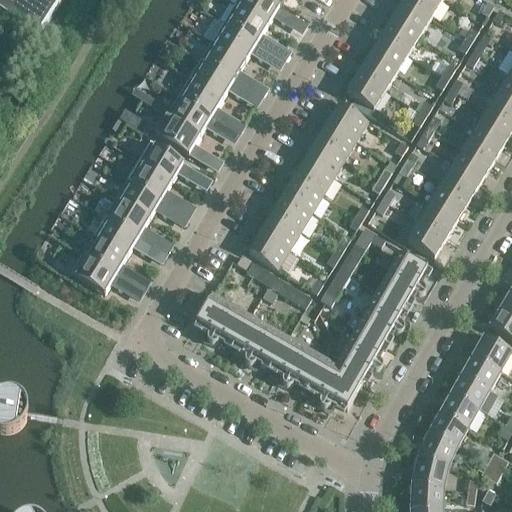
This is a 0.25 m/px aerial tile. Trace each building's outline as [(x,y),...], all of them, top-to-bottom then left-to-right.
[(0,0),(0,15),(37,41),(64,0),(0,0)] [(262,0),(239,0),(234,9),(268,30),(281,10),(280,9),(279,10),(262,0)] [(436,0),(407,0),(404,5),(431,22),(443,4),(436,0)] [(431,22),(404,5),(393,24),(420,40),(431,22)] [(487,22),(493,12),(486,8),(480,18),(487,22)] [(223,27),(257,48),(268,30),(234,9),(223,27)] [(286,29),(292,19),(285,15),(279,25),(286,29)] [(498,15),(492,25),(499,29),(505,19),(498,15)] [(393,24),(381,42),(408,59),(420,40),(393,24)] [(223,27),(212,46),(246,67),(257,48),(223,27)] [(472,32),(465,43),(472,47),(478,36),(472,32)] [(275,46),(268,42),(262,52),(269,56),(275,46)] [(408,59),(381,42),(370,60),(397,77),(408,59)] [(465,43),(459,52),(466,56),(472,47),(465,43)] [(200,64),(234,85),(246,67),(212,46),(200,64)] [(473,56),(480,61),(486,50),(479,46),(473,56)] [(269,56),(262,52),(256,62),(263,66),(269,56)] [(480,61),(473,56),(467,67),(473,71),(480,61)] [(370,60),(359,79),(385,95),(397,77),(370,60)] [(200,64),(189,83),(223,104),(234,85),(200,64)] [(449,68),(442,80),(449,84),(456,73),(449,68)] [(246,78),(239,88),(246,93),(252,83),(246,78)] [(385,95),(359,79),(347,98),(374,114),(385,95)] [(511,80),(510,79),(499,98),(511,106),(511,80)] [(442,80),(436,89),(443,93),(449,84),(442,80)] [(223,104),(189,83),(178,101),(212,122),(223,104)] [(450,93),(457,97),(463,87),(456,83),(450,93)] [(239,88),(233,98),(240,102),(246,93),(239,88)] [(457,97),(450,93),(444,103),(451,108),(457,97)] [(487,116),(511,131),(511,106),(499,98),(487,116)] [(178,101),(166,119),(200,140),(212,122),(178,101)] [(427,105),(420,116),(426,121),(434,109),(427,105)] [(328,128),(357,145),(368,126),(340,109),(328,128)] [(217,125),(224,129),(230,120),(223,115),(217,125)] [(420,116),(414,125),(421,129),(426,121),(420,116)] [(476,135),(503,151),(511,136),(511,131),(487,116),(476,135)] [(200,140),(166,119),(154,139),(189,160),(200,140)] [(427,131),(434,135),(440,125),(434,120),(427,131)] [(224,129),(217,125),(211,135),(218,139),(224,129)] [(328,128),(317,146),(345,164),(357,145),(328,128)] [(434,135),(427,131),(421,141),(428,145),(434,135)] [(464,153),(491,170),(503,151),(476,135),(464,153)] [(138,166),(173,186),(184,167),(150,146),(138,166)] [(334,182),(345,164),(317,146),(306,165),(334,182)] [(408,151),(401,146),(395,157),(402,161),(408,151)] [(194,162),(201,166),(207,156),(200,152),(194,162)] [(453,172),(480,189),(491,170),(464,153),(453,172)] [(404,168),(411,172),(417,162),(411,158),(404,168)] [(323,200),(327,193),(334,182),(306,165),(294,183),(323,200)] [(138,166),(127,184),(161,205),(173,186),(138,166)] [(411,172),(404,168),(398,178),(405,182),(411,172)] [(190,185),(196,175),(189,171),(183,181),(190,185)] [(468,207),(477,193),(480,189),(453,172),(441,191),(468,207)] [(378,184),(385,188),(391,178),(385,173),(378,184)] [(323,200),(294,183),(283,201),(312,219),(323,200)] [(127,184),(122,193),(116,203),(150,223),(161,205),(127,184)] [(385,188),(378,184),(372,194),(379,198),(385,188)] [(468,207),(441,191),(430,209),(457,226),(468,207)] [(382,205),(389,209),(395,199),(388,195),(382,205)] [(167,208),(173,212),(179,202),(173,198),(167,208)] [(312,219),(283,201),(272,220),(300,237),(312,219)] [(116,203),(105,221),(139,242),(150,223),(116,203)] [(389,209),(382,205),(375,215),(382,219),(389,209)] [(167,208),(161,218),(167,222),(173,212),(167,208)] [(457,226),(430,209),(418,227),(445,244),(457,226)] [(362,210),(356,221),(362,225),(369,214),(362,210)] [(272,220),(261,238),(289,256),(300,237),(272,220)] [(139,242),(105,221),(94,240),(128,260),(139,242)] [(362,225),(356,221),(349,231),(356,235),(362,225)] [(445,244),(418,227),(407,246),(434,262),(445,244)] [(360,239),(371,246),(375,239),(365,232),(360,239)] [(150,235),(144,245),(151,249),(157,239),(150,235)] [(261,238),(249,257),(278,275),(279,272),(287,277),(297,262),(288,257),(289,256),(261,238)] [(360,239),(356,246),(367,252),(371,246),(360,239)] [(375,239),(371,246),(381,252),(385,245),(375,239)] [(94,240),(83,258),(117,279),(128,260),(94,240)] [(151,249),(144,245),(138,255),(145,259),(151,249)] [(362,259),(367,252),(356,246),(352,253),(362,259)] [(339,247),(333,257),(340,262),(346,251),(339,247)] [(358,266),(362,259),(352,253),(348,260),(358,266)] [(340,262),(333,257),(327,268),(334,272),(340,262)] [(117,279),(83,258),(71,278),(104,298),(104,299),(105,299),(117,279)] [(400,259),(378,296),(406,312),(413,299),(417,301),(419,302),(421,302),(422,301),(424,300),(425,299),(426,297),(426,295),(425,293),(424,292),(423,291),(419,288),(427,274),(400,259)] [(348,260),(344,267),(354,273),(358,266),(348,260)] [(246,274),(251,266),(242,261),(237,269),(246,274)] [(246,277),(253,281),(259,271),(253,267),(246,277)] [(350,280),(354,273),(344,267),(340,273),(350,280)] [(259,271),(253,281),(260,285),(266,275),(259,271)] [(128,272),(122,282),(129,286),(135,276),(128,272)] [(346,287),(350,280),(340,273),(335,280),(346,287)] [(260,285),(267,289),(273,279),(266,275),(260,285)] [(273,279),(267,289),(274,294),(280,283),(273,279)] [(341,293),(346,287),(335,280),(331,287),(341,293)] [(129,286),(122,282),(116,292),(123,296),(129,286)] [(274,294),(280,298),(287,288),(280,283),(274,294)] [(317,299),(323,289),(316,284),(310,295),(317,299)] [(331,287),(327,294),(337,300),(341,293),(331,287)] [(287,288),(280,298),(287,302),(293,292),(287,288)] [(277,298),(267,292),(262,301),(272,307),(277,298)] [(287,302),(294,306),(300,296),(293,292),(287,302)] [(511,293),(500,312),(511,319),(511,293)] [(333,307),(337,300),(327,294),(323,301),(333,307)] [(300,296),(294,306),(301,310),(307,300),(300,296)] [(378,296),(357,334),(384,350),(392,336),(396,338),(397,339),(399,339),(401,339),(402,338),(404,336),(404,334),(404,333),(404,331),(403,329),(402,328),(398,326),(406,312),(378,296)] [(220,342),(234,350),(250,322),(212,300),(196,328),(210,336),(208,340),(207,342),(207,344),(208,345),(209,347),(210,348),(212,349),(214,349),(216,348),(217,347),(218,346),(220,342)] [(307,300),(301,310),(308,314),(314,304),(307,300)] [(329,314),(333,307),(323,301),(318,308),(329,314)] [(511,319),(500,312),(488,331),(511,345),(511,319)] [(258,363),(271,371),(287,344),(250,322),(234,350),(248,358),(245,361),(245,363),(245,365),(245,367),(246,368),(248,369),(249,370),(251,370),(253,370),(255,369),(256,367),(258,363)] [(384,350),(357,334),(336,371),(344,376),(363,387),(370,374),(374,376),(376,377),(378,377),(380,376),(381,375),(382,374),(383,372),(383,370),(383,368),(382,367),(380,366),(376,363),(384,350)] [(511,357),(483,341),(472,360),(502,378),(511,359),(511,357)] [(295,385),(309,393),(325,365),(287,344),(271,371),(285,379),(283,383),(282,385),(282,386),(283,388),(284,390),(285,391),(287,391),(289,392),(290,391),(292,390),(293,389),(295,385)] [(461,379),(491,396),(502,378),(472,360),(461,379)] [(363,387),(344,376),(336,371),(335,371),(325,365),(309,393),(323,400),(320,404),(320,406),(320,408),(320,410),(321,411),(323,412),(324,413),(326,413),(328,413),(330,412),(331,410),(333,406),(347,414),(363,387)] [(461,379),(450,398),(481,415),(491,396),(461,379)] [(12,435),(15,434),(18,433),(19,432),(21,430),(22,429),(23,428),(25,426),(26,423),(27,421),(28,415),(28,412),(28,411),(27,409),(27,407),(25,404),(24,402),(22,400),(21,399),(19,397),(16,395),(12,394),(10,393),(7,393),(4,393),(2,393),(0,393),(0,434),(2,436),(6,436),(9,436),(12,435)] [(440,417),(470,434),(481,415),(450,398),(440,417)] [(440,417),(429,435),(459,453),(460,451),(470,434),(440,417)] [(507,445),(511,437),(511,433),(506,430),(500,441),(507,445)] [(459,453),(429,435),(417,461),(450,473),(459,453)] [(495,474),(501,463),(493,458),(487,469),(495,474)] [(417,461),(411,488),(445,493),(450,473),(417,461)] [(495,474),(502,478),(509,467),(501,463),(495,474)] [(483,476),(481,480),(489,484),(495,474),(487,469),(481,466),(477,473),(483,476)] [(495,474),(489,484),(496,489),(502,478),(495,474)] [(468,497),(476,498),(478,485),(470,484),(468,497)] [(409,511),(444,511),(445,493),(411,488),(409,511)] [(489,495),(482,506),(490,510),(496,499),(489,495)] [(476,498),(468,497),(466,509),(475,510),(476,498)]
